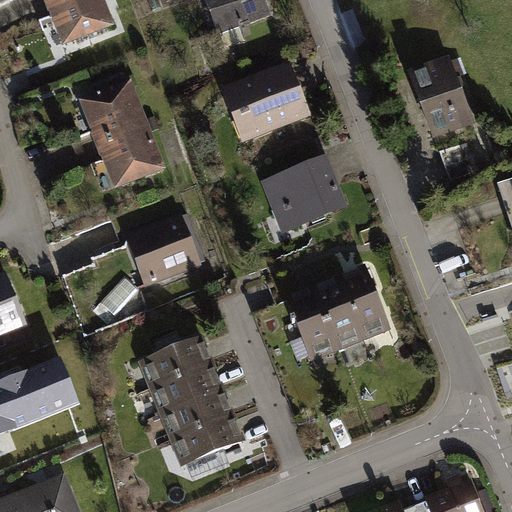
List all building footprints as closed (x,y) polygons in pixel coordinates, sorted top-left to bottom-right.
[(110,0),(47,0),(64,42),(118,21),(110,0)] [(267,0),(206,0),(224,41),(275,19),(267,0)] [(292,60),(231,85),(249,132),(311,107),(292,60)] [(450,60),(411,74),(433,136),(472,123),(450,60)] [(139,80),(84,101),(117,185),(171,164),(139,80)] [(467,143),(441,152),(451,180),(477,170),(467,143)] [(324,153),(272,175),(296,229),(347,207),(324,153)] [(182,208),(130,230),(153,285),(205,263),(182,208)] [(366,270),(300,301),(323,349),(389,317),(366,270)] [(6,276),(0,277),(0,331),(24,323),(6,276)] [(208,329),(157,352),(205,456),(255,433),(208,329)] [(62,357),(0,381),(0,435),(81,404),(62,357)] [(77,511),(64,475),(0,498),(0,511),(77,511)] [(453,490),(428,500),(428,501),(415,506),(417,511),(482,511),(471,483),(462,486),(459,479),(450,483),(453,490)] [(365,511),(417,511),(415,506),(403,511),(400,503),(377,511),(373,511),(372,507),(364,510),(365,511)]
